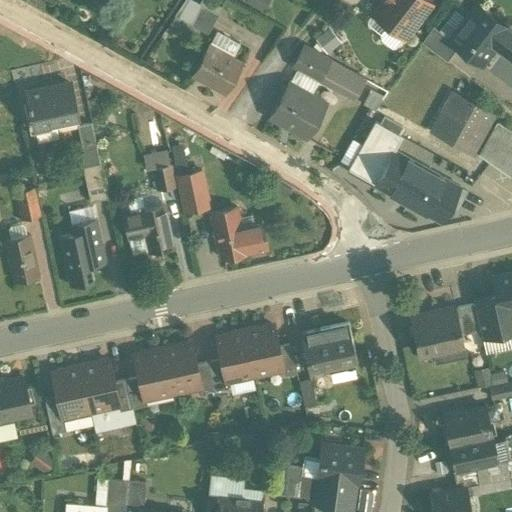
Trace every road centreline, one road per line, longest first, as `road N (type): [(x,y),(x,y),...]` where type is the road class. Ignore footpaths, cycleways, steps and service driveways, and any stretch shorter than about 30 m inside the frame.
road 1 (residential): [(364,263),(350,213),(327,188),(0,6)]
road 2 (tertiary): [(364,263),(0,340)]
road 3 (residential): [(364,263),(398,434),(387,511)]
road 4 (tertiary): [(511,234),(364,263)]
